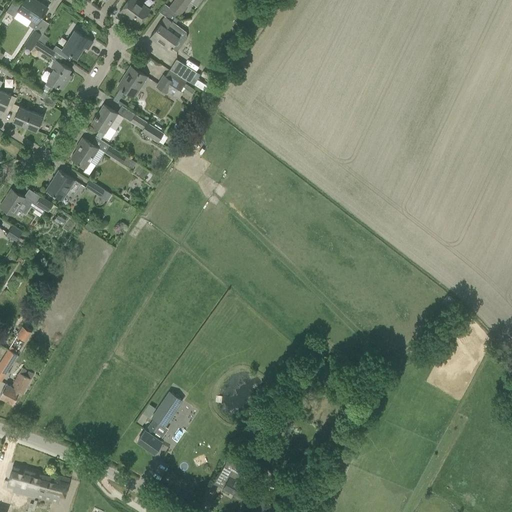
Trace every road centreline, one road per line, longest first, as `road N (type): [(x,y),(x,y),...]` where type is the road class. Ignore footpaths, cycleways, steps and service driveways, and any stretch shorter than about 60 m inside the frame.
road 1 (tertiary): [(178,511),(94,467),(0,431)]
road 2 (residential): [(40,155),(111,49),(102,23),(70,0)]
